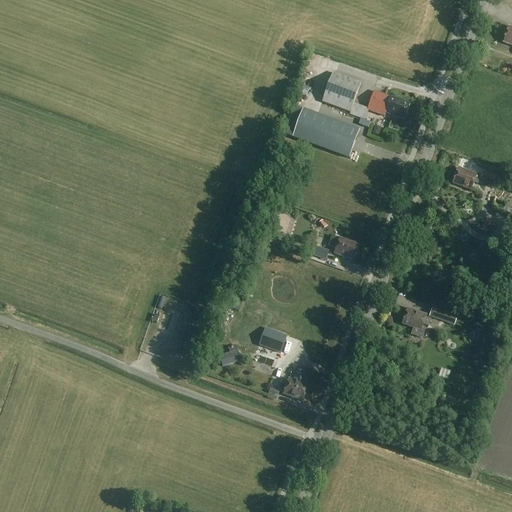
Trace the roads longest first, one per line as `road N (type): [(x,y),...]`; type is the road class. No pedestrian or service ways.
road 1 (tertiary): [(323,442),(483,0)]
road 2 (unclassified): [(323,442),(0,320)]
